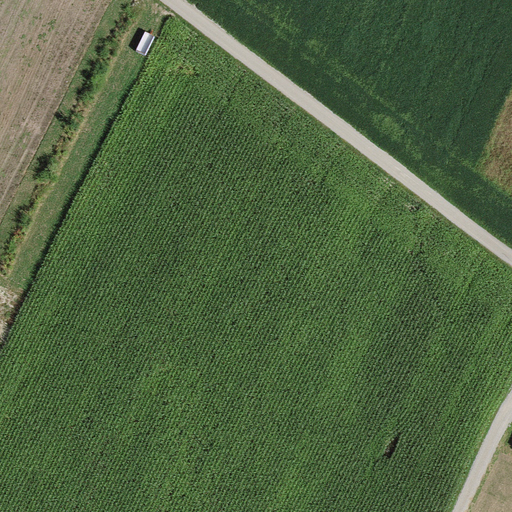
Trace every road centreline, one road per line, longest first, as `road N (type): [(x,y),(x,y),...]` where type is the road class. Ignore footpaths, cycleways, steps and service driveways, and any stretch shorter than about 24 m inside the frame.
road 1 (track): [(511,256),(160,0)]
road 2 (track): [(511,387),(454,511)]
